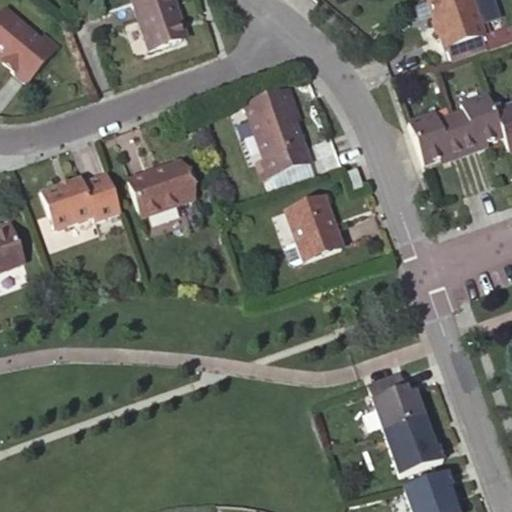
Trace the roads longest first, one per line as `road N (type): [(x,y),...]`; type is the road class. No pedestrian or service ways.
road 1 (residential): [(284,24),(237,58),(23,141),(0,140)]
road 2 (residential): [(284,24),(321,54),(410,280)]
road 3 (residential): [(410,280),(500,511)]
